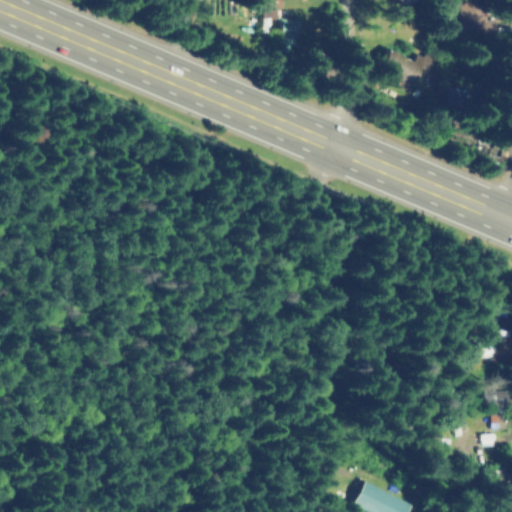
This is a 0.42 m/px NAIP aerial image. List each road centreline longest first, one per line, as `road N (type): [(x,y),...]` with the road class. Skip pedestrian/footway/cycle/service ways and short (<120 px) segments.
road 1 (trunk): [(511,218),(0,4)]
road 2 (residential): [(334,143),(321,169),(310,511)]
road 3 (residential): [(496,212),(507,187),(511,1)]
road 4 (residential): [(334,143),(341,0)]
